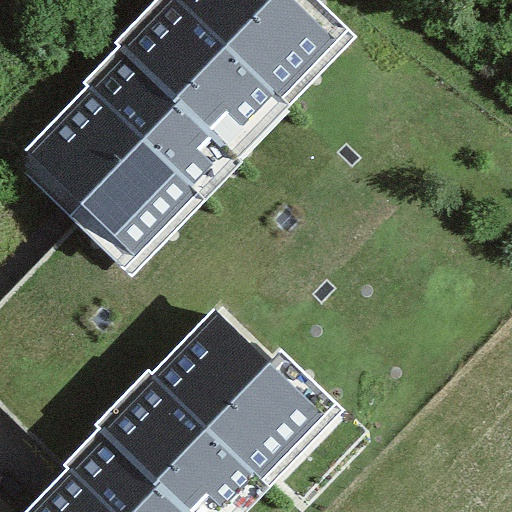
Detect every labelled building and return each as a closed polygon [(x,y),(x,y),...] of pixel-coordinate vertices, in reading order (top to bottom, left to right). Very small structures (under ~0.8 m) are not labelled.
[(276,94),(177,0),(159,0),(118,43),(122,47),(211,131),(227,114),(243,128),(276,94)] [(337,44),(290,0),(177,0),(276,94),(283,100),(337,44)] [(122,47),(82,89),(88,95),(193,196),(219,169),(206,157),(221,141),(211,131),(122,47)] [(193,196),(88,95),(28,158),(136,261),(197,197),(193,196)] [(321,425),(212,322),(158,378),(260,475),(267,482),(321,425)] [(260,475),(158,378),(153,372),(102,425),(107,429),(194,511),(195,511),(211,495),(227,510),(260,475)] [(194,511),(107,429),(66,470),(72,476),(109,511),(194,511)] [(109,511),(72,476),(37,511),(109,511)]
